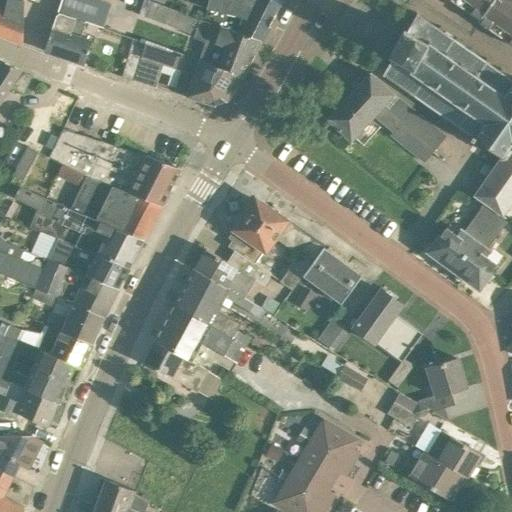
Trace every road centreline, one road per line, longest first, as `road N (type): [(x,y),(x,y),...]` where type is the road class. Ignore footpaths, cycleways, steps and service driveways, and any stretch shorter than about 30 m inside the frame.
road 1 (residential): [(511,451),(470,314),(230,144)]
road 2 (tertiary): [(53,511),(140,300),(230,144)]
road 3 (tertiary): [(230,144),(0,47)]
road 4 (tertiary): [(230,144),(311,0)]
